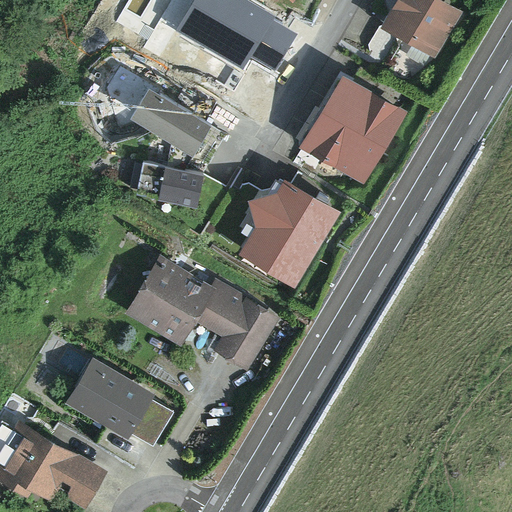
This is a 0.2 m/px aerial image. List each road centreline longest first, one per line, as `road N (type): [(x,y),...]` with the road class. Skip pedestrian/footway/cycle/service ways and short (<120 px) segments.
road 1 (primary): [(511,35),(233,511)]
road 2 (residential): [(351,0),(262,147)]
